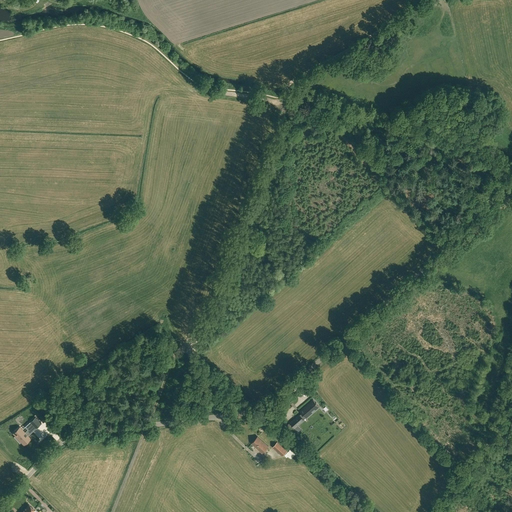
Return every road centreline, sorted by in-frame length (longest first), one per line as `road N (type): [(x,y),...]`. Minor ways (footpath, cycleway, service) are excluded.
road 1 (unclassified): [(0,506),(68,440),(263,408),(511,195)]
road 2 (track): [(180,340),(112,511)]
road 3 (track): [(281,97),(419,0)]
